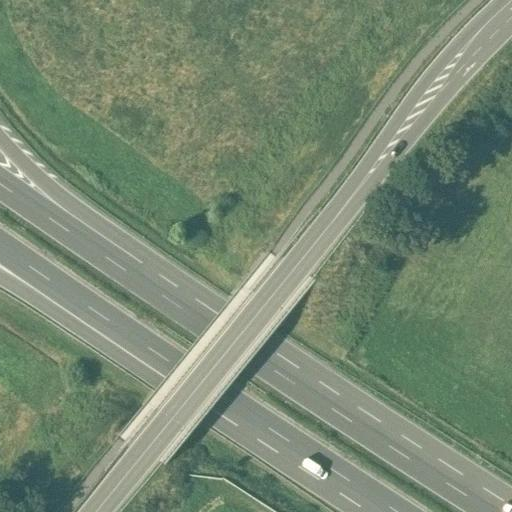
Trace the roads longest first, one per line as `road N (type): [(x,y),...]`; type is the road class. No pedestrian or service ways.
road 1 (secondary): [(100,511),(448,78),(511,11)]
road 2 (motorway): [(489,511),(58,226)]
road 3 (motorway): [(43,277),(395,511)]
